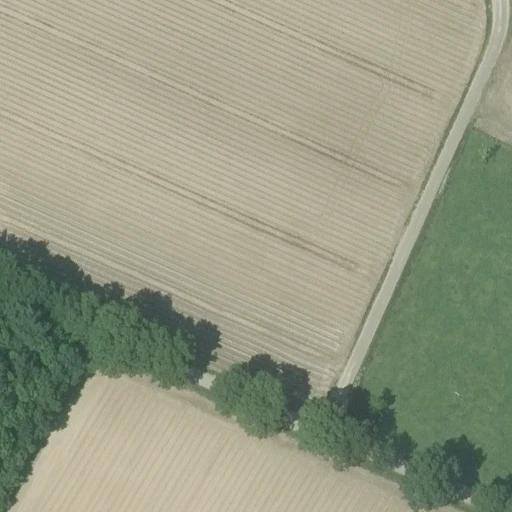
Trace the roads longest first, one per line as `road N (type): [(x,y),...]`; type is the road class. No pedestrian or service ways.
road 1 (unclassified): [(318,430),(487,59),(502,16),(499,0)]
road 2 (unclassified): [(318,430),(0,287)]
road 3 (unclassified): [(499,511),(318,430)]
